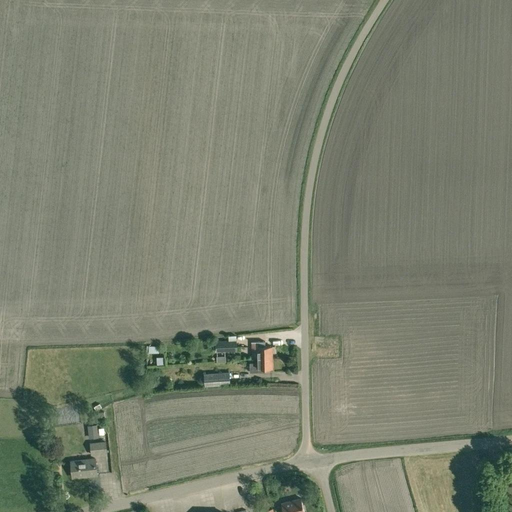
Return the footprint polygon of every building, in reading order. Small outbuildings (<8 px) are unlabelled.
[(319,359),(343,359),(343,338),(318,338),(319,359)] [(215,341),(216,352),(237,350),(236,339),(215,341)] [(252,352),(252,357),(256,357),(273,357),(272,346),(252,346),(252,352)] [(249,362),(250,372),(265,372),(265,368),(273,368),(273,357),(256,357),(252,357),(252,358),(257,358),(257,362),(249,362)] [(204,373),(205,385),(230,384),(230,372),(204,373)] [(88,425),(89,439),(99,438),(98,424),(88,425)] [(90,442),(91,455),(108,453),(106,440),(90,442)] [(71,460),(73,478),(97,475),(95,457),(71,460)] [(212,499),(226,495),(224,489),(210,493),(212,499)] [(195,491),(174,498),(176,506),(198,500),(195,491)] [(304,511),(301,498),(281,503),(283,511),(304,511)]
